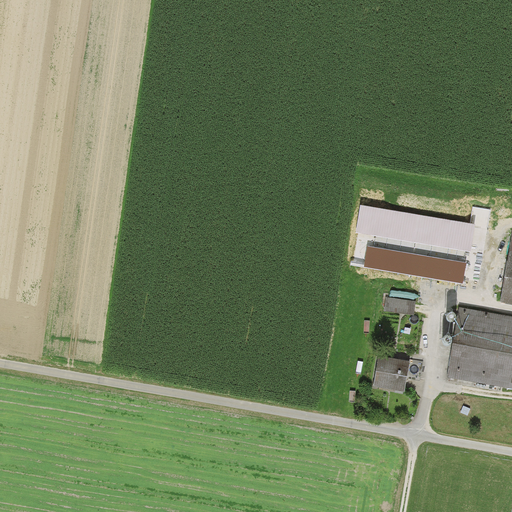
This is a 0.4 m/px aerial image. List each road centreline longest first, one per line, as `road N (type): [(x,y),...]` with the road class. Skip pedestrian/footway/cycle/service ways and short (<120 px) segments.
road 1 (track): [(511,451),(0,363)]
road 2 (track): [(402,511),(443,299),(511,311)]
